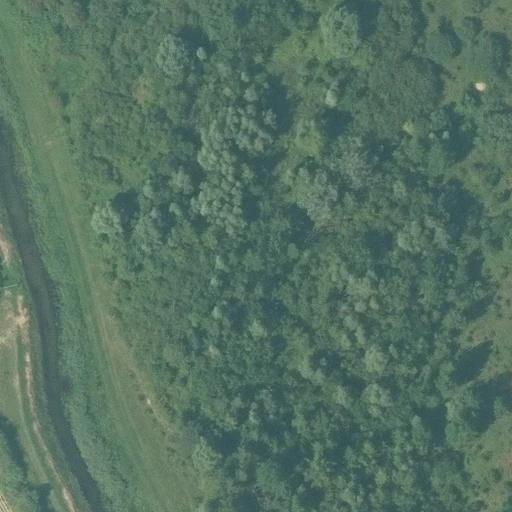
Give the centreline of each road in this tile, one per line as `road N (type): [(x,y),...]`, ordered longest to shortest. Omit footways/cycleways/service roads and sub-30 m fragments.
road 1 (track): [(172,511),(134,427),(0,19)]
road 2 (track): [(65,511),(32,443),(18,315),(0,261)]
